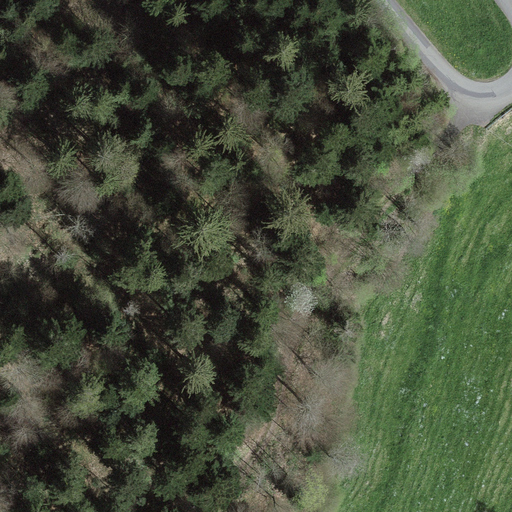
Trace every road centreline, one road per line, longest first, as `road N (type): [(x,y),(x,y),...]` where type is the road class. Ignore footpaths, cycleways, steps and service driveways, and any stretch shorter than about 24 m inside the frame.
road 1 (track): [(206,511),(254,460),(275,420),(292,334),(313,296),(378,209),(452,131),(468,92)]
road 2 (track): [(468,92),(383,0)]
